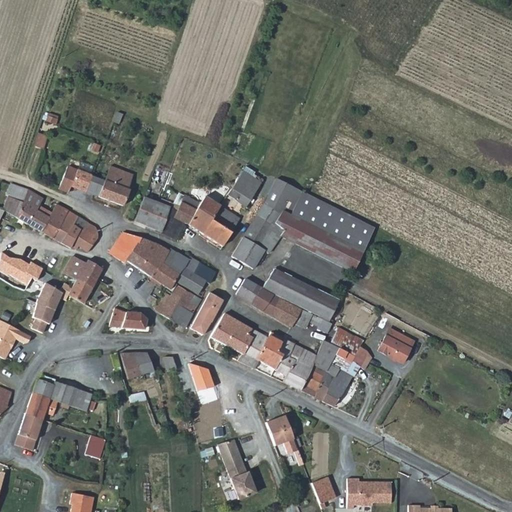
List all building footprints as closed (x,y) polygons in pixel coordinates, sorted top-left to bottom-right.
[(45,135),(37,132),(33,145),(41,148),(45,135)] [(70,185),(83,191),(90,175),(68,165),(58,188),(68,192),(70,185)] [(111,183),(116,168),(109,166),(103,180),(111,183)] [(103,180),(90,175),(83,191),(122,205),(129,190),(127,189),(132,174),(116,168),(111,183),(103,180)] [(245,188),(246,187),(254,192),(261,182),(243,170),(235,182),(245,188)] [(280,213),(281,210),(295,217),(305,193),(294,187),(274,178),(263,202),(264,203),(280,213)] [(245,188),(235,182),(231,188),(240,194),(236,201),(245,207),(254,192),(246,187),(245,188)] [(24,200),(29,190),(13,185),(10,184),(6,194),(10,195),(3,210),(16,217),(24,200)] [(37,208),(43,198),(29,190),(24,200),(37,208)] [(305,193),(295,217),(362,251),(373,228),(305,193)] [(206,206),(185,196),(175,212),(173,217),(184,222),(222,246),(239,218),(210,199),(206,206)] [(143,197),(133,221),(139,223),(159,231),(166,213),(168,208),(143,197)] [(26,223),(35,210),(37,208),(24,200),(16,217),(26,223)] [(48,218),(40,232),(52,238),(59,224),(67,210),(67,209),(56,203),(48,217),(48,218)] [(282,232),(284,230),(275,222),(280,214),(280,213),(264,203),(256,213),(273,225),(268,233),(277,239),(282,232)] [(175,212),(168,208),(166,213),(173,217),(175,212)] [(67,210),(59,224),(52,238),(75,250),(78,246),(87,251),(97,237),(97,230),(95,226),(88,222),(82,230),(73,224),(77,217),(78,217),(79,216),(67,209),(67,210)] [(26,223),(40,232),(48,218),(48,217),(35,210),(26,223)] [(281,210),(280,213),(280,214),(275,222),(284,230),(282,232),(280,236),(351,272),(362,251),(295,217),(281,210)] [(166,213),(159,231),(175,240),(184,222),(173,217),(166,213)] [(256,213),(231,256),(252,268),(262,251),(265,251),(268,248),(268,249),(277,239),(268,233),(273,225),(256,213)] [(73,224),(82,230),(88,222),(79,216),(78,217),(77,217),(73,224)] [(130,253),(140,238),(122,232),(115,242),(130,253)] [(282,232),(277,239),(268,249),(268,248),(265,251),(268,253),(280,236),(282,232)] [(169,248),(156,244),(140,238),(130,253),(115,242),(109,252),(123,262),(125,260),(150,277),(169,248)] [(30,261),(41,269),(48,257),(36,248),(28,259),(30,261)] [(169,289),(173,282),(174,280),(179,273),(167,265),(176,252),(169,248),(150,277),(158,282),(169,289)] [(189,256),(188,259),(176,252),(167,265),(179,273),(182,268),(193,274),(200,262),(189,256)] [(76,279),(85,262),(71,256),(63,272),(76,279)] [(71,287),(67,295),(83,302),(101,267),(86,260),(85,262),(76,279),(71,287)] [(30,261),(28,263),(24,272),(31,276),(35,279),(41,269),(30,261)] [(208,283),(215,271),(200,262),(193,274),(204,280),(208,283)] [(193,274),(182,268),(179,273),(174,280),(197,293),(204,280),(193,274)] [(262,288),(328,319),(338,300),(272,268),(262,288)] [(31,327),(42,333),(46,324),(48,324),(57,301),(62,293),(67,295),(71,287),(41,269),(35,279),(31,276),(28,284),(32,286),(27,298),(36,302),(32,316),(35,318),(31,327)] [(250,303),(258,287),(244,279),(236,293),(250,303)] [(168,299),(175,303),(180,296),(184,289),(176,284),(170,295),(168,299)] [(21,297),(22,289),(11,286),(9,294),(15,296),(14,302),(19,304),(23,298),(21,297)] [(267,315),(277,297),(258,287),(250,303),(267,315)] [(196,305),(200,298),(184,289),(180,296),(196,305)] [(95,297),(102,302),(110,296),(101,290),(95,297)] [(160,313),(168,299),(170,295),(164,292),(159,301),(157,303),(154,306),(154,309),(160,313)] [(196,314),(210,321),(211,322),(222,299),(209,292),(196,314)] [(167,317),(184,326),(196,305),(180,296),(175,303),(167,317)] [(277,297),(267,315),(290,328),(300,309),(277,297)] [(168,299),(160,313),(167,317),(175,303),(168,299)] [(142,328),(145,318),(138,312),(127,312),(114,308),(113,308),(109,326),(142,328)] [(251,338),(247,335),(250,329),(224,313),(210,336),(241,353),(243,352),(251,338)] [(210,321),(196,314),(190,328),(202,334),(210,321)] [(307,320),(318,326),(319,324),(322,319),(310,314),(307,320)] [(331,323),(327,321),(322,319),(319,324),(324,327),(325,326),(328,328),(331,323)] [(28,338),(0,322),(0,358),(3,360),(15,339),(24,345),(28,338)] [(413,342),(388,328),(375,351),(400,365),(413,342)] [(267,338),(250,329),(247,335),(251,338),(243,352),(258,360),(274,369),(282,353),(279,351),(280,341),(269,335),(267,338)] [(352,355),(359,347),(363,339),(361,338),(359,340),(346,333),(337,347),(352,355)] [(289,356),(293,343),(283,338),(280,341),(279,351),(282,353),(274,369),(285,375),(294,359),(289,356)] [(320,342),(316,355),(312,364),(321,370),(328,362),(336,349),(320,342)] [(285,375),(282,381),(299,389),(311,368),(312,364),(316,355),(293,343),(289,356),(294,359),(285,375)] [(352,355),(337,347),(336,349),(328,362),(321,370),(319,375),(312,396),(331,406),(342,395),(346,384),(368,352),(359,347),(352,355)] [(138,367),(133,351),(121,351),(126,370),(138,367)] [(143,374),(148,372),(150,372),(153,371),(155,371),(149,352),(133,351),(138,367),(143,374)] [(243,352),(237,360),(254,368),(258,360),(243,352)] [(177,368),(176,364),(174,358),(173,354),(163,356),(167,370),(177,368)] [(81,359),(75,363),(92,384),(97,380),(81,359)] [(189,362),(197,389),(200,388),(213,385),(210,367),(189,362)] [(311,368),(299,389),(305,392),(312,396),(319,375),(321,370),(312,364),(311,368)] [(33,393),(50,398),(59,401),(71,405),(76,389),(55,382),(54,385),(37,380),(33,393)] [(216,403),(213,385),(200,388),(204,407),(216,403)] [(0,386),(0,401),(6,406),(12,391),(0,386)] [(87,410),(89,401),(90,401),(91,394),(76,389),(71,405),(87,410)] [(129,403),(144,399),(142,392),(127,396),(129,403)] [(45,412),(46,413),(50,398),(33,393),(25,414),(44,419),(45,412)] [(56,415),(59,401),(50,398),(46,413),(56,415)] [(44,419),(25,414),(22,421),(16,445),(32,450),(41,425),(44,419)] [(264,424),(273,446),(283,443),(295,439),(286,416),(264,424)] [(99,460),(106,441),(92,436),(86,455),(99,460)] [(295,439),(283,443),(287,455),(299,451),(295,439)] [(216,446),(235,498),(253,492),(245,471),(244,471),(233,440),(216,446)] [(327,478),(309,485),(317,505),(335,498),(327,478)] [(347,478),(346,508),(353,509),(353,505),(372,505),(372,503),(390,503),(390,482),(358,482),(358,479),(347,478)] [(90,511),(94,497),(72,492),(69,503),(72,504),(69,511),(90,511)]
